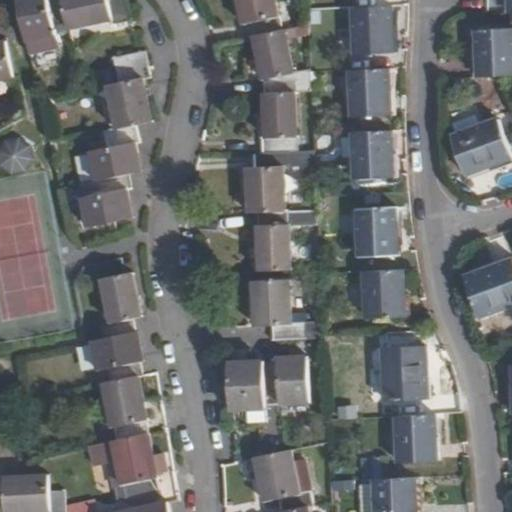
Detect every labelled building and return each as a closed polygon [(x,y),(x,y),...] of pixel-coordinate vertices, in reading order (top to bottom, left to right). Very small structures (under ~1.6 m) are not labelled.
[(70,25),(64,0),(17,0),(30,60),(59,53),(53,29),(70,25)] [(64,0),(70,25),(71,31),(111,23),(112,28),(131,24),(125,0),(64,0)] [(249,36),(254,36),(281,29),(274,0),(238,0),(244,23),(246,23),(249,36)] [(394,53),(392,6),(355,8),(357,54),(394,53)] [(511,26),(477,28),(479,74),(498,74),(511,73),(511,26)] [(263,95),(265,95),(294,93),(296,93),(295,75),(293,75),(284,28),(281,29),(254,36),(263,78),(263,95)] [(0,81),(12,79),(5,43),(0,43),(0,81)] [(108,88),(117,130),(136,126),(152,122),(143,80),(149,79),(144,53),(114,60),(119,85),(108,88)] [(392,115),(390,70),(352,71),(354,117),(392,115)] [(261,140),(262,154),(294,153),(293,139),(296,139),(294,93),(265,95),(266,139),(261,140)] [(511,154),(499,119),(453,135),(468,174),(511,157),(511,154)] [(140,143),(136,126),(117,130),(105,133),(108,150),(91,154),(97,183),(128,176),(141,173),(135,144),(140,143)] [(393,176),(392,131),(355,133),(357,178),(393,176)] [(19,142),(9,144),(1,154),(4,166),(13,173),(26,171),(33,161),(31,151),(19,142)] [(257,214),(284,212),(284,170),(315,168),(314,152),(294,153),(262,154),(255,155),(255,170),(248,170),(249,214),(257,214)] [(131,192),(128,176),(97,183),(80,187),(89,230),(133,219),(127,193),(131,192)] [(395,209),(358,211),(361,258),(397,256),(395,209)] [(289,227),(317,225),(317,211),(284,212),(257,214),(257,230),(259,230),(260,271),(290,270),(289,227)] [(511,262),(465,280),(480,321),(511,309),(511,262)] [(405,318),(403,271),(367,273),(369,319),(405,318)] [(102,327),(104,339),(138,331),(137,319),(144,317),(135,274),(104,281),(113,324),(102,327)] [(291,280),(255,282),(257,325),(273,324),(274,340),(305,338),(323,337),(322,322),(293,322),(291,280)] [(140,331),(138,331),(104,339),(94,342),(100,371),(107,369),(110,382),(140,376),(146,374),(144,363),(146,361),(140,331)] [(427,348),(385,350),(388,403),(429,401),(427,348)] [(280,363),(279,363),(280,403),(309,402),(307,358),(279,359),(280,363)] [(267,404),(280,403),(279,363),(265,364),(264,361),(230,363),(232,410),(267,408),(267,404)] [(150,419),(140,376),(110,382),(101,384),(110,428),(113,428),(115,441),(150,434),(147,420),(150,419)] [(437,466),(435,417),(399,419),(400,468),(437,466)] [(118,502),(160,494),(157,477),(159,477),(159,474),(157,468),(166,467),(164,454),(154,456),(150,434),(115,441),(89,446),(93,466),(117,461),(123,487),(115,489),(118,502)] [(277,497),(280,511),(309,506),(311,505),(303,461),(292,463),(289,450),(257,458),(266,500),(277,497)] [(48,477),(4,479),(5,511),(65,511),(64,492),(50,493),(48,477)] [(377,484),(377,490),(377,511),(416,511),(416,482),(377,484)] [(336,487),(337,496),(354,495),(354,487),(336,487)] [(361,511),(377,511),(377,490),(360,490),(361,511)] [(71,511),(99,511),(98,499),(70,502),(71,511)] [(170,511),(169,503),(129,511),(170,511)]
